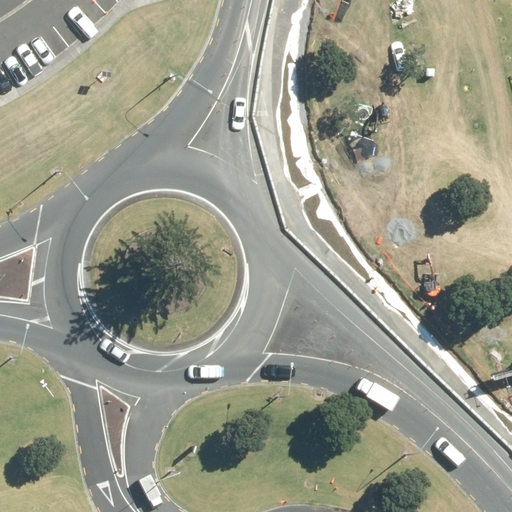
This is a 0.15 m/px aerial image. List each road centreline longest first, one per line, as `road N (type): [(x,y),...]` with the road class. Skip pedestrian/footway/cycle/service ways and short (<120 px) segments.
road 1 (tertiary): [(279,0),(319,206),(350,253),(511,434)]
road 2 (primary): [(511,511),(439,434),(376,388),(285,364),(212,372)]
road 3 (primary): [(269,223),(511,440)]
road 4 (tertiary): [(113,172),(204,80),(251,0)]
road 5 (tertiary): [(267,0),(268,221)]
road 6 (primary): [(113,172),(147,160),(218,170),(247,191),(268,221)]
road 7 (primary): [(269,223),(277,292),(242,353),(212,372)]
road 8 (primary): [(212,372),(178,381),(142,378),(109,365),(78,338)]
road 9 (primary): [(78,338),(55,265),(72,211)]
